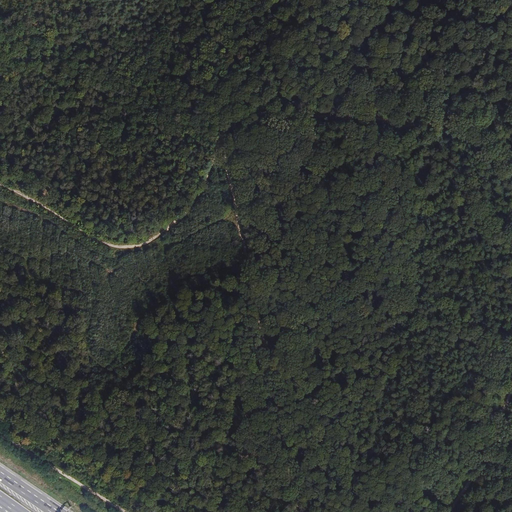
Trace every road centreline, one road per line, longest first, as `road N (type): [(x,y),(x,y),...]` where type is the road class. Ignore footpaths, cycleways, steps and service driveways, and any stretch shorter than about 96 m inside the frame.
road 1 (track): [(0,183),(94,236),(134,242),(183,214),(225,136),(244,116),(263,111),(370,110),(465,125),(511,167)]
road 2 (track): [(299,511),(222,144)]
road 3 (track): [(511,138),(484,103),(468,97),(357,98),(343,109)]
road 4 (track): [(127,511),(0,434)]
road 5 (track): [(453,511),(511,384)]
